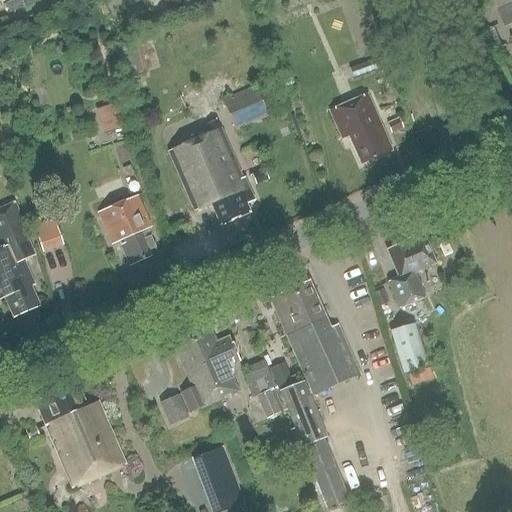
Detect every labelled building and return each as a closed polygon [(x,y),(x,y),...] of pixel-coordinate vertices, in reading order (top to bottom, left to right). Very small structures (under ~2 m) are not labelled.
[(13,0),(7,3),(10,8),(12,13),(25,6),(27,9),(45,0),(13,0)] [(177,0),(171,2),(166,4),(168,11),(181,6),(178,0),(177,0)] [(511,0),(494,0),(506,27),(511,24),(511,37),(510,38),(511,41),(511,0)] [(122,75),(147,72),(144,40),(119,42),(122,75)] [(269,117),(256,86),(222,100),(236,132),(269,117)] [(362,165),(392,151),(367,95),(330,112),(343,139),(349,136),(362,165)] [(121,102),(96,110),(104,134),(129,126),(121,102)] [(404,129),(399,118),(387,123),(392,134),(404,129)] [(246,209),(256,205),(248,187),(246,188),(223,134),(171,157),(197,216),(214,209),(223,231),(250,219),(246,209)] [(256,185),(268,180),(264,170),(252,175),(256,185)] [(150,255),(158,251),(152,239),(157,237),(140,199),(100,217),(114,249),(121,246),(132,272),(153,263),(150,255)] [(0,244),(2,248),(0,249),(0,296),(3,295),(13,317),(40,305),(32,286),(35,285),(24,260),(35,255),(23,228),(27,227),(15,201),(0,208),(0,244)] [(54,219),(35,226),(44,254),(64,247),(54,219)] [(428,306),(425,299),(414,273),(434,264),(423,238),(411,244),(410,242),(388,252),(400,278),(388,283),(400,310),(409,306),(412,314),(428,306)] [(309,286),(271,303),(312,391),(308,392),(304,384),(281,394),(329,505),(348,496),(325,442),(328,440),(310,397),(358,375),(337,330),(331,333),(309,286)] [(415,324),(390,331),(404,375),(409,373),(412,386),(432,380),(415,324)] [(239,395),(227,370),(240,364),(228,338),(216,344),(209,329),(188,338),(200,367),(204,367),(220,403),(239,395)] [(200,367),(188,338),(172,346),(191,388),(190,388),(192,392),(181,397),(190,416),(201,411),(202,412),(220,403),(204,367),(200,367)] [(284,411),(262,356),(241,365),(254,397),(257,396),(263,410),(259,411),(262,420),(284,411)] [(285,362),(270,369),(280,391),(295,384),(285,362)] [(188,418),(174,385),(162,391),(166,401),(160,403),(170,426),(188,418)] [(73,489),(126,465),(98,404),(85,410),(74,387),(36,404),(73,489)] [(35,427),(26,431),(30,441),(40,437),(35,427)] [(206,476),(215,511),(236,511),(248,509),(231,447),(195,457),(198,469),(187,472),(189,481),(206,476)]
